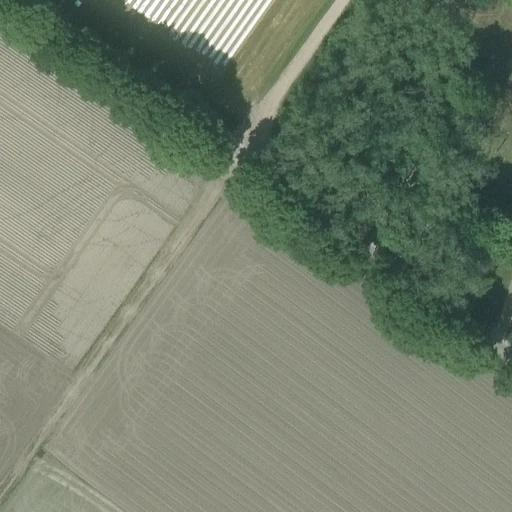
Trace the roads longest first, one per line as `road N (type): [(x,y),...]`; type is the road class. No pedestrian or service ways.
road 1 (unclassified): [(511,360),(240,140),(35,0)]
road 2 (track): [(0,480),(342,0)]
